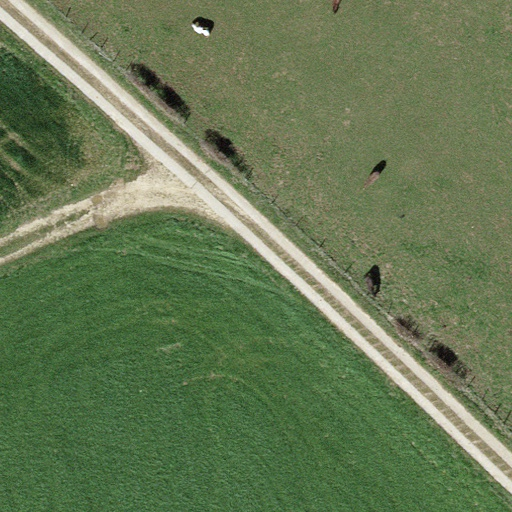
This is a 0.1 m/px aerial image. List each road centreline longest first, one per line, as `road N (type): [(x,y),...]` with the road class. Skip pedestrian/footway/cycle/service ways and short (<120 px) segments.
road 1 (track): [(217,196),(511,475)]
road 2 (track): [(0,2),(217,196)]
road 3 (track): [(0,257),(127,198),(217,196)]
